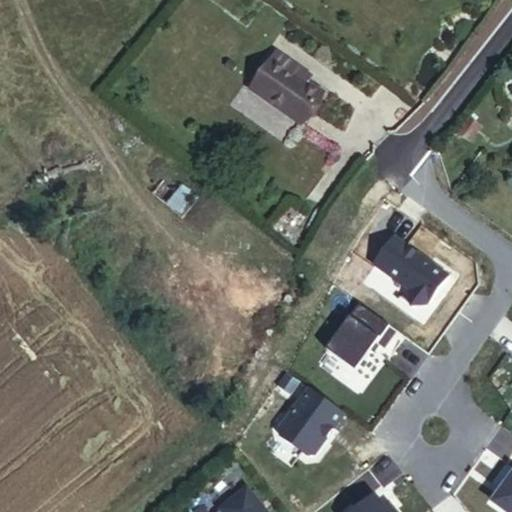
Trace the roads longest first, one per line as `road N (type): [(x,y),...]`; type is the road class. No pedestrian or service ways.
road 1 (residential): [(511,18),(390,174)]
road 2 (residential): [(390,174),(511,261)]
road 3 (residential): [(511,280),(453,366),(439,405)]
